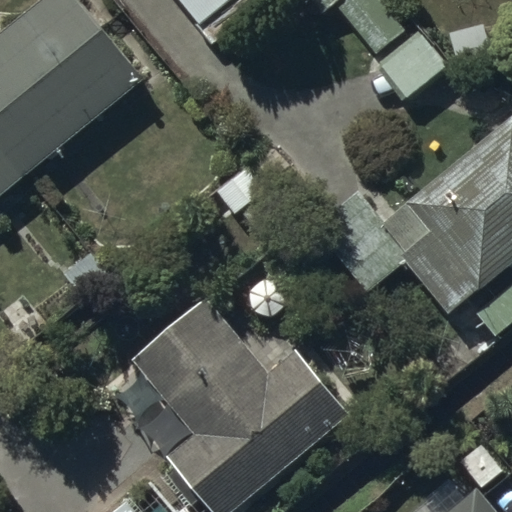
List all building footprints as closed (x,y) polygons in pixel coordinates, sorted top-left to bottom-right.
[(0,189),(141,75),(80,0),(35,0),(0,28),(0,189)] [(180,0),(200,23),(227,0),(180,0)] [(405,29),(380,0),(307,0),(321,15),(333,5),(375,54),(405,29)] [(449,69),(418,29),(380,59),(411,99),(449,69)] [(448,308),(511,255),(511,114),(385,219),(358,187),(312,225),(366,290),(403,260),(408,266),(411,264),(448,308)] [(215,511),(229,511),(346,412),(293,350),(267,372),(202,297),(130,359),(194,433),(167,455),(215,511)] [(495,511),(476,488),(446,511),(495,511)] [(133,511),(123,499),(108,511),(133,511)]
